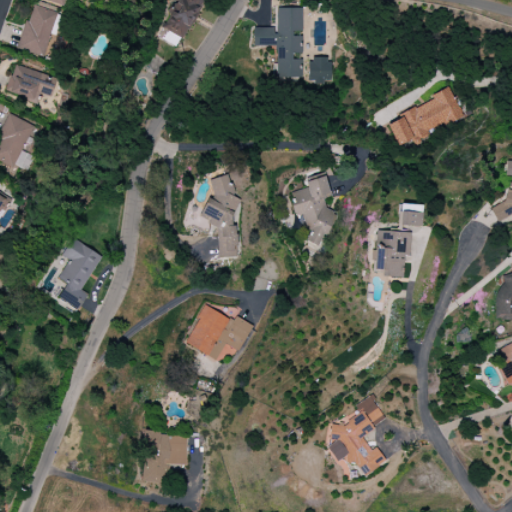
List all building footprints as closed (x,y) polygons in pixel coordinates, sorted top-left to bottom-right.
[(200,0),(174,0),(163,29),(166,30),(163,37),(159,35),(158,39),(182,48),(200,0)] [(56,13),(31,5),(17,49),(42,57),(56,13)] [(276,28),(252,28),(252,46),(276,46),(276,64),(272,64),(273,79),(301,79),(301,60),(291,60),(291,53),(301,53),(301,9),(276,9),(276,28)] [(308,83),(329,83),(329,58),(308,58),(308,83)] [(57,78),(14,65),(6,92),(35,101),(38,94),(51,98),(57,78)] [(397,146),(412,139),(412,140),(462,118),(450,92),(385,120),(397,146)] [(0,130),(0,161),(13,168),(24,142),(33,145),(40,128),(7,114),(0,130)] [(331,196),(324,176),(305,183),(306,187),(287,195),(295,217),(300,218),(303,228),(309,229),(305,241),(318,246),(321,238),(327,235),(334,212),(326,209),(322,199),(331,196)] [(236,257),(233,184),(227,185),(227,177),(210,178),(211,199),(202,200),(203,218),(207,218),(208,227),(216,227),(218,258),(236,257)] [(511,182),(508,181),(502,205),(495,203),(492,215),(511,220),(511,182)] [(421,227),(421,213),(397,212),(397,226),(421,227)] [(409,232),(375,231),(373,271),(380,271),(380,277),(402,278),(403,256),(408,256),(409,232)] [(57,298),(77,310),(86,294),(80,290),(100,256),(70,238),(60,255),(68,260),(57,278),(66,283),(57,298)] [(496,320),(511,319),(511,266),(511,267),(511,275),(496,275),(496,320)] [(183,344),(219,363),(224,353),(234,359),(251,326),(233,316),(231,321),(203,306),(183,344)] [(511,342),(493,351),(507,384),(511,382),(511,342)] [(385,421),(369,396),(351,407),(354,413),(327,430),(334,442),(326,448),(335,462),(342,458),(346,464),(352,460),(362,476),(385,462),(375,447),(370,451),(360,436),(385,421)] [(187,436),(142,433),(142,440),(145,440),(142,482),(167,483),(168,465),(185,466),(187,436)]
